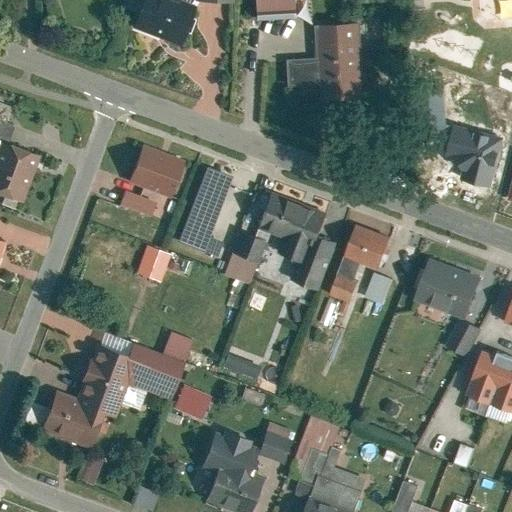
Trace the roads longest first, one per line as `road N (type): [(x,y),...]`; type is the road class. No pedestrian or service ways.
road 1 (tertiary): [(511,244),(100,91)]
road 2 (residential): [(100,91),(0,364)]
